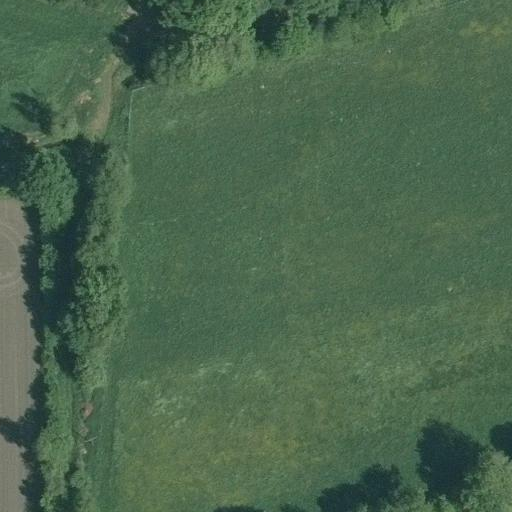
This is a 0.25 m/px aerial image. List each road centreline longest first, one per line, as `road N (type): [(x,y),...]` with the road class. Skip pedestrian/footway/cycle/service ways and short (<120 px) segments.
road 1 (track): [(344,0),(238,24),(139,26),(113,51),(100,130),(79,160),(0,169)]
road 2 (track): [(79,160),(73,511)]
